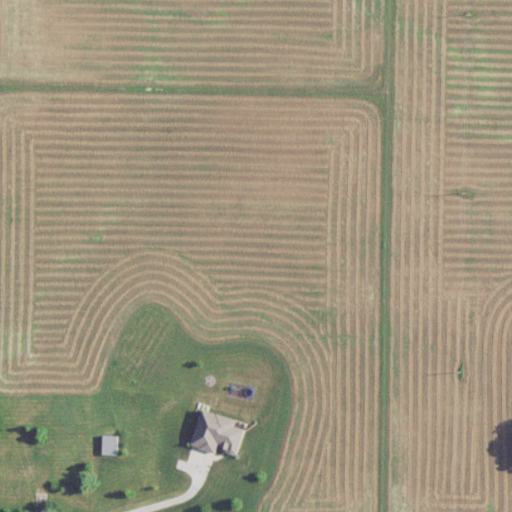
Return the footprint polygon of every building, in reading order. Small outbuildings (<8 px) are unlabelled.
[(79,395),(51,395),(51,429),(79,429),(79,395)] [(30,428),(43,428),(43,414),(30,414),(30,428)] [(117,456),(117,436),(104,436),(104,456),(117,456)] [(37,458),(37,490),(51,490),(51,458),(37,458)] [(3,468),(3,500),(21,500),(21,478),(32,478),(32,468),(3,468)]
